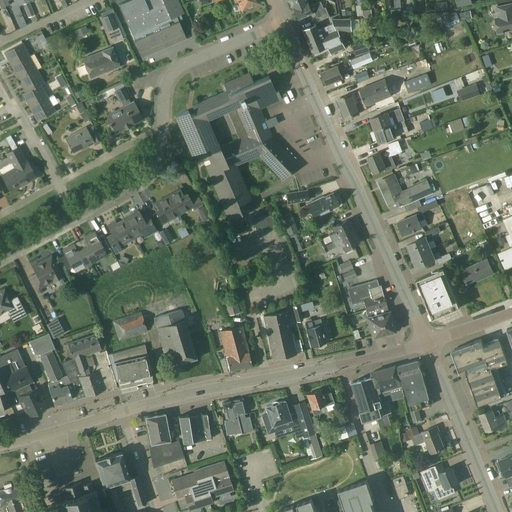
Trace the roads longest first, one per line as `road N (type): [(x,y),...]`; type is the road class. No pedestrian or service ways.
road 1 (unclassified): [(427,343),(284,24)]
road 2 (tertiary): [(120,411),(427,343)]
road 3 (residential): [(73,217),(151,170),(172,72),(284,24)]
road 4 (unclassified): [(497,511),(427,343)]
road 5 (residential): [(73,217),(0,89)]
road 6 (tertiary): [(0,444),(120,411)]
